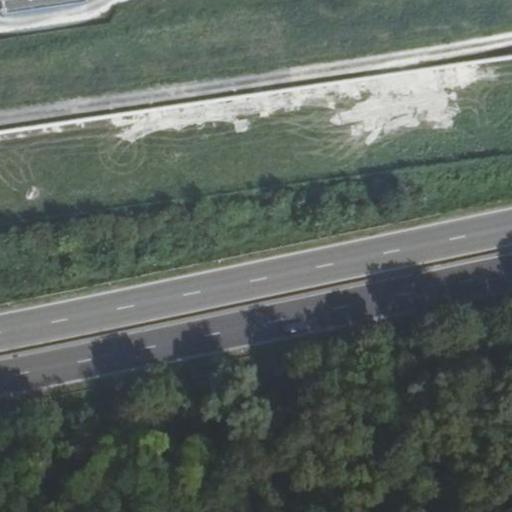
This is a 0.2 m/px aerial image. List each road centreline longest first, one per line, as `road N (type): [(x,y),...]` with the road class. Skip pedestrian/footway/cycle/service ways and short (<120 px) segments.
road 1 (trunk): [(0,376),(511,271)]
road 2 (trunk): [(511,226),(0,331)]
